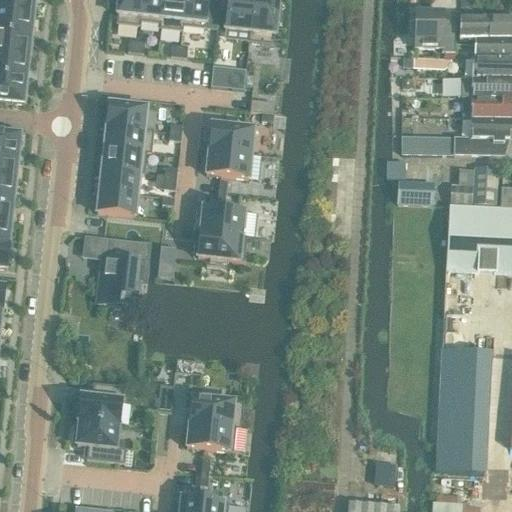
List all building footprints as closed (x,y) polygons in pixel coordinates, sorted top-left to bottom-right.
[(33,0),(0,0),(0,15),(34,19),(35,6),(33,6),(33,0)] [(115,0),(114,7),(118,7),(115,28),(139,30),(140,26),(138,25),(141,0),(115,0)] [(141,0),(138,25),(140,26),(159,28),(160,28),(162,0),(141,0)] [(159,28),(158,32),(182,35),(183,30),(181,30),(184,0),(162,0),(160,28),(159,28)] [(184,0),(181,30),(183,30),(204,32),(207,0),(184,0)] [(227,4),(224,34),(248,36),(247,46),(248,46),(252,0),(227,0),(228,2),(227,1),(227,3),(227,4)] [(252,0),(248,46),(273,48),(276,26),(278,26),(280,10),(277,10),(278,0),(252,0)] [(459,0),(460,11),(468,11),(467,0),(459,0)] [(442,16),(440,16),(440,14),(430,13),(430,15),(414,15),(414,52),(440,52),(440,56),(453,57),(453,30),(442,30),(442,16)] [(34,19),(0,15),(0,37),(29,40),(30,32),(32,32),(34,19)] [(483,30),(482,42),(511,42),(511,19),(488,20),(488,29),(483,30)] [(459,20),(458,41),(474,41),(474,42),(482,42),(483,30),(488,29),(488,20),(459,20)] [(28,49),(29,40),(0,37),(0,58),(29,62),(30,49),(28,49)] [(474,49),(473,62),(511,62),(511,42),(482,42),(474,42),(474,49)] [(128,44),(127,56),(135,57),(136,45),(128,44)] [(136,45),(135,57),(143,58),(144,46),(136,45)] [(171,49),(170,61),(178,62),(179,50),(171,49)] [(179,50),(178,62),(186,62),(187,51),(179,50)] [(28,75),(29,62),(0,58),(0,80),(24,83),(25,74),(28,75)] [(413,72),(442,73),(443,63),(413,61),(413,72)] [(511,62),(473,62),(472,82),(511,82),(511,62)] [(26,83),(24,83),(0,80),(0,105),(23,108),(26,83)] [(232,81),(231,93),(243,94),(244,82),(232,81)] [(511,82),(472,82),(460,82),(460,102),(471,102),(511,102),(511,82)] [(402,88),(403,92),(407,93),(411,92),(412,88),(410,84),(407,83),(403,85),(402,88)] [(511,102),(471,102),(470,122),(511,123),(511,107),(511,102)] [(251,104),(249,116),(273,119),(274,107),(251,104)] [(105,125),(105,126),(106,126),(106,130),(144,134),(144,133),(146,112),(135,110),(135,107),(119,105),(119,109),(108,107),(107,120),(106,120),(106,121),(106,125),(105,125)] [(261,118),(260,125),(272,127),(273,119),(261,118)] [(453,142),(453,160),(502,160),(502,144),(510,144),(511,123),(470,122),(469,143),(453,142)] [(225,130),(212,129),(209,154),(251,158),(254,133),(241,132),(241,129),(225,127),(225,130)] [(170,129),(169,136),(181,138),(181,130),(170,129)] [(104,140),(103,151),(146,156),(146,157),(151,158),(153,134),(144,133),(144,134),(106,130),(105,133),(104,133),(104,135),(105,135),(104,139),(103,140),(104,140)] [(20,138),(0,135),(0,160),(16,162),(18,162),(20,138)] [(181,138),(169,137),(168,145),(180,146),(181,138)] [(400,150),(400,159),(412,159),(412,142),(401,142),(400,142),(400,150)] [(102,162),(101,173),(139,177),(139,178),(144,179),(146,157),(146,156),(103,151),(103,155),(102,155),(102,156),(103,156),(102,160),(101,160),(101,161),(102,162)] [(251,158),(209,154),(206,179),(248,183),(251,158)] [(0,182),(16,184),(17,172),(15,171),(16,162),(0,160),(0,182)] [(165,172),(164,180),(176,181),(177,173),(165,172)] [(100,183),(98,194),(137,198),(139,178),(139,177),(101,173),(100,176),(99,178),(100,178),(100,182),(99,182),(99,183),(100,183)] [(458,173),(457,189),(472,190),(473,174),(458,173)] [(473,174),(472,190),(472,197),(483,197),(485,173),(473,173),(473,174)] [(485,173),(483,197),(495,198),(496,174),(485,173)] [(164,180),(163,194),(174,195),(176,181),(164,180)] [(15,197),(16,184),(0,182),(0,204),(11,205),(12,197),(15,197)] [(219,184),(217,196),(225,197),(227,185),(219,184)] [(398,186),(397,208),(431,209),(432,187),(398,186)] [(450,208),(471,209),(495,210),(495,198),(483,197),(472,197),(472,190),(457,189),(451,189),(450,208)] [(97,205),(96,217),(134,221),(137,198),(98,194),(98,198),(97,198),(97,199),(98,199),(98,203),(97,203),(96,204),(97,205)] [(511,277),(511,195),(500,195),(499,214),(448,212),(445,275),(511,277)] [(217,196),(216,208),(224,209),(225,197),(217,196)] [(162,201),(161,209),(173,210),(174,203),(162,201)] [(10,214),(11,205),(0,204),(0,225),(11,227),(13,214),(10,214)] [(200,222),(199,234),(199,236),(246,241),(246,240),(242,240),(244,216),(214,213),(213,213),(213,212),(212,211),(212,212),(208,212),(208,211),(207,211),(207,212),(206,212),(202,211),(201,222),(200,222)] [(10,240),(11,227),(0,225),(0,247),(6,248),(7,240),(10,240)] [(198,247),(196,261),(210,263),(209,265),(225,267),(226,264),(243,266),(246,241),(199,236),(199,239),(199,240),(198,240),(198,241),(199,241),(198,245),(197,245),(197,246),(198,246),(198,247)] [(102,264),(97,308),(121,310),(121,308),(123,308),(123,303),(136,304),(135,317),(136,317),(139,288),(134,287),(137,264),(148,265),(150,249),(149,249),(108,244),(106,260),(102,260),(102,264)] [(8,248),(6,248),(0,247),(0,272),(6,273),(8,248)] [(173,267),(174,253),(160,251),(159,265),(173,267)] [(176,365),(175,377),(190,378),(191,367),(176,365)] [(91,401),(80,400),(78,425),(118,429),(122,391),(92,388),(91,401)] [(160,389),(157,416),(170,417),(173,391),(160,389)] [(188,421),(188,423),(189,423),(188,426),(235,432),(240,433),(243,407),(191,401),(189,416),(188,417),(189,417),(189,422),(188,421)] [(118,429),(78,425),(77,430),(74,430),(72,445),(76,446),(75,450),(87,451),(86,464),(124,468),(125,453),(116,452),(118,429)] [(187,441),(186,451),(191,452),(190,453),(192,453),(192,452),(196,452),(196,453),(197,453),(197,452),(233,456),(235,432),(188,426),(188,428),(187,428),(186,440),(187,441)] [(375,467),(374,489),(394,490),(395,469),(375,467)] [(210,479),(202,479),(200,491),(208,491),(210,479)] [(226,511),(227,507),(192,503),(192,502),(191,502),(191,503),(187,502),(187,501),(185,501),(185,502),(180,502),(179,511),(226,511)]
